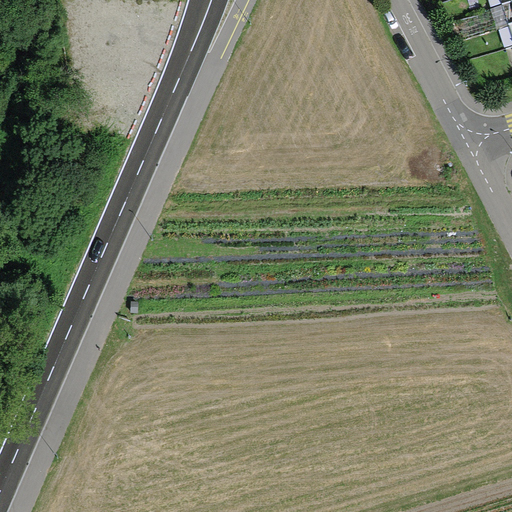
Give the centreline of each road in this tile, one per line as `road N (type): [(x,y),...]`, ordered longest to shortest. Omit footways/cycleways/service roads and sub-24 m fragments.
road 1 (tertiary): [(209,0),(0,495)]
road 2 (residential): [(394,0),(467,146)]
